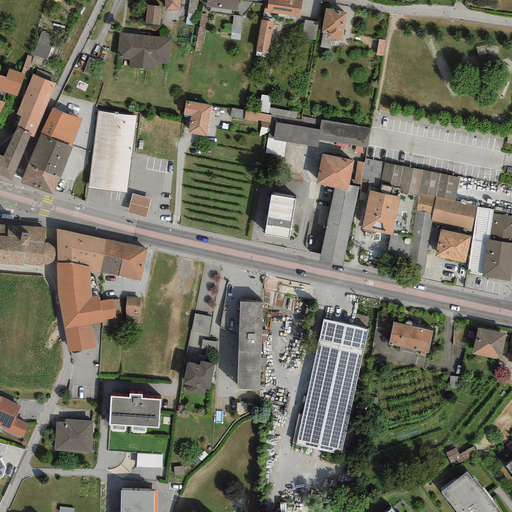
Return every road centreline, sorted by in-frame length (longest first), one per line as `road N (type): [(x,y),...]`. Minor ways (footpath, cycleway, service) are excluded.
road 1 (primary): [(11,196),(511,315)]
road 2 (residential): [(0,268),(50,272),(63,367),(1,511)]
road 3 (residential): [(101,0),(11,196)]
road 4 (residential): [(342,0),(511,26)]
